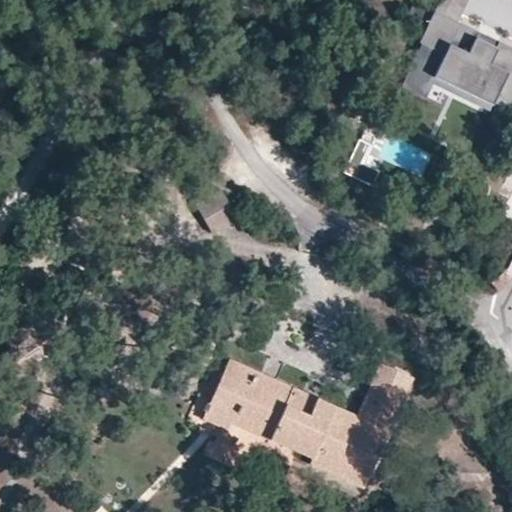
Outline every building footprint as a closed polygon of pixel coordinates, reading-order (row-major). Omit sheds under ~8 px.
[(478,31),(434,10),(418,43),(420,43),(443,54),(432,77),(491,105),(492,103),(495,97),(511,105),(511,47),(497,41),(494,48),(475,38),(478,31)] [(497,41),(478,31),(475,38),(494,48),(497,41)] [(425,99),(432,84),(488,111),(491,105),(432,77),(443,54),(420,43),(399,87),(425,99)] [(511,105),(495,97),(492,103),(511,112),(511,111),(511,105)] [(342,173),(372,186),(379,171),(361,162),(370,144),(359,139),(342,173)] [(211,234),(238,219),(221,189),(194,205),(211,234)] [(175,296),(166,291),(158,303),(159,308),(165,310),(168,310),(170,308),(175,296)] [(65,325),(49,305),(2,338),(10,348),(0,355),(0,358),(7,367),(65,325)] [(304,394),(228,359),(208,403),(234,415),(232,422),(311,458),(308,464),(346,480),(355,461),(370,467),(402,397),(371,383),(356,417),(315,399),(313,403),(302,398),(304,394)] [(402,397),(411,377),(380,363),(371,383),(402,397)] [(302,398),(313,403),(315,399),(304,394),(302,398)] [(208,403),(201,419),(227,431),(232,422),(234,415),(208,403)] [(370,467),(355,461),(346,480),(361,487),(370,467)]
